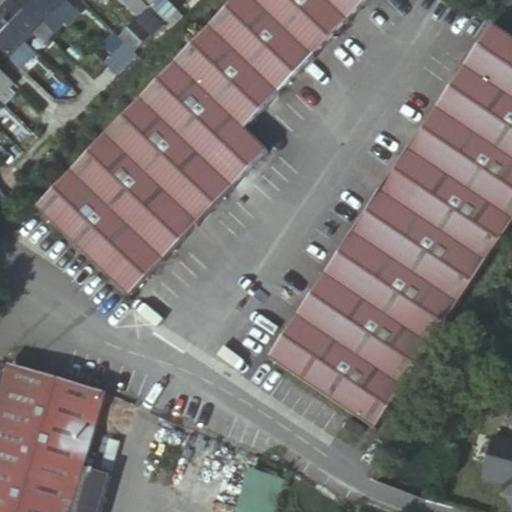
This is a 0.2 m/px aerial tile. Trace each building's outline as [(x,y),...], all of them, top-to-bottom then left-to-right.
[(23,0),(18,6),(45,33),(51,27),(59,19),(39,0),(23,0)] [(70,0),(39,0),(59,19),(71,7),(74,4),(70,0)] [(152,11),(141,0),(127,0),(124,3),(143,21),(152,11)] [(147,0),(159,12),(170,1),(169,0),(147,0)] [(193,0),(180,0),(177,4),(185,12),(194,1),(193,0)] [(256,0),(246,0),(217,31),(287,97),(321,61),(256,0)] [(256,0),(321,61),(355,27),(326,0),(256,0)] [(326,0),(355,27),(380,0),(326,0)] [(170,1),(159,12),(158,13),(171,27),(183,15),(170,1)] [(2,22),(30,49),(40,38),(45,33),(18,6),(2,22)] [(84,19),(71,7),(59,19),(72,31),(84,19)] [(154,17),(141,30),(154,44),(168,31),(154,17)] [(0,48),(16,64),(30,49),(2,22),(0,23),(0,48)] [(51,27),(45,33),(54,42),(60,35),(51,27)] [(511,38),(499,29),(470,72),(511,100),(511,38)] [(154,44),(141,30),(127,44),(131,49),(140,58),(154,44)] [(181,68),(251,134),(287,97),(217,31),(181,68)] [(45,33),(40,38),(49,47),(54,42),(45,33)] [(143,61),(140,58),(131,49),(113,68),(126,79),(143,61)] [(0,68),(0,102),(3,105),(19,89),(5,75),(6,74),(0,68)] [(181,68),(146,105),(239,195),(276,157),(251,134),(181,68)] [(442,113),(511,160),(511,100),(470,72),(442,113)] [(111,142),(205,230),(239,195),(146,105),(111,142)] [(511,160),(442,113),(414,156),(511,221),(511,160)] [(111,142),(77,177),(170,266),(205,230),(111,142)] [(386,196),(494,269),(511,241),(511,221),(414,156),(386,196)] [(170,266),(77,177),(42,213),(135,302),(170,266)] [(386,196),(357,239),(465,312),(483,284),(494,269),(386,196)] [(330,281),(437,353),(465,312),(357,239),(330,281)] [(330,281),(303,321),(411,393),(437,353),(330,281)] [(411,393),(303,321),(273,364),(381,437),(411,393)] [(12,372),(0,413),(0,511),(77,511),(89,473),(110,400),(12,372)] [(494,444),(473,438),(463,479),(484,484),(482,492),(503,498),(511,461),(511,430),(498,427),(494,444)] [(105,511),(115,481),(89,473),(77,511),(105,511)] [(276,511),(285,482),(260,475),(249,511),(276,511)]
